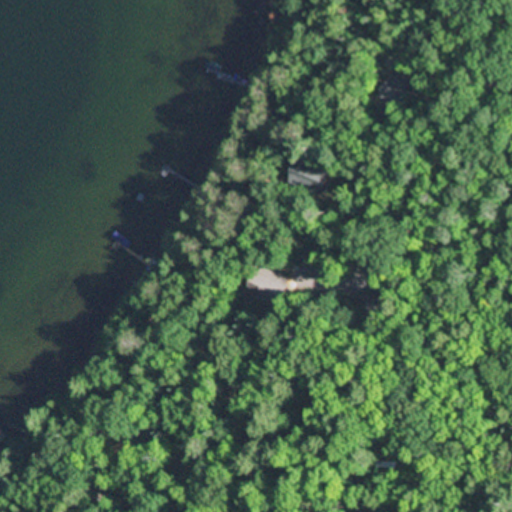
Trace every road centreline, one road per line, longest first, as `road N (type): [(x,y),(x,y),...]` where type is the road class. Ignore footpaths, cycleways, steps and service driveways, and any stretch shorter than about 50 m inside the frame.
road 1 (residential): [(103,511),(256,281),(352,52)]
road 2 (residential): [(295,136),(425,196),(452,372),(511,375)]
road 3 (residential): [(127,511),(168,476),(241,450),(299,441),(339,448),(374,477),(392,511)]
